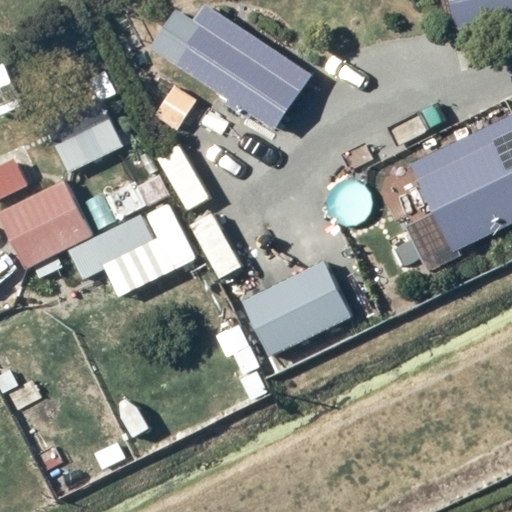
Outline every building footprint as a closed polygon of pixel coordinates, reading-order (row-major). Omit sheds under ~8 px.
[(318,77),(199,0),(193,0),(160,52),(282,132),(318,77)] [(511,21),(511,0),(460,0),(468,32),(511,21)] [(511,229),(511,119),(419,164),(461,253),(511,229)] [(0,206),(38,187),(20,154),(0,165),(0,206)] [(103,237),(76,181),(6,214),(33,270),(103,237)] [(369,319),(344,260),(251,300),(276,359),(369,319)]
